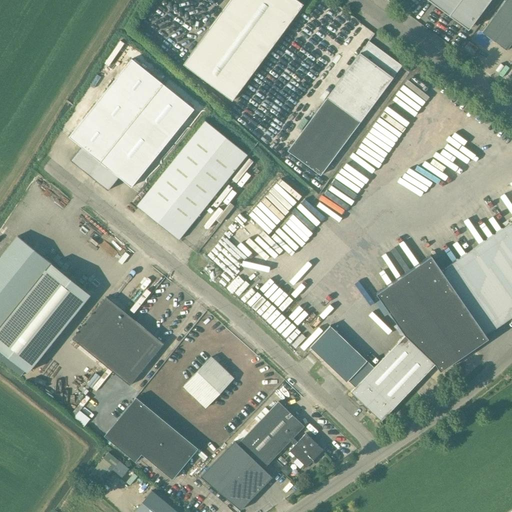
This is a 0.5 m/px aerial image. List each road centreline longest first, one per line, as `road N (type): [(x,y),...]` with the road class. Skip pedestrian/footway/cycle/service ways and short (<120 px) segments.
road 1 (unclassified): [(382,453),(218,303),(49,165)]
road 2 (unclassified): [(511,114),(357,0)]
road 3 (unclassified): [(382,453),(511,354)]
